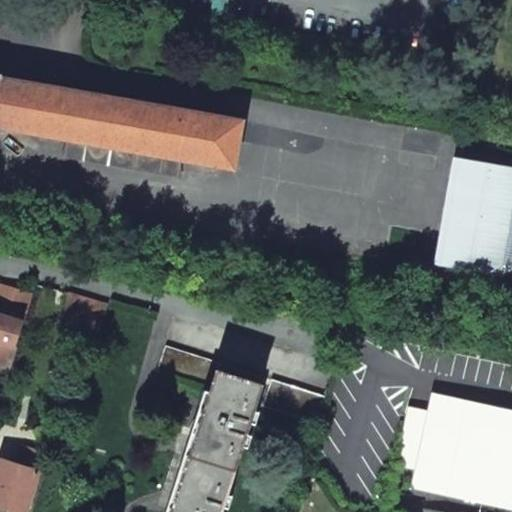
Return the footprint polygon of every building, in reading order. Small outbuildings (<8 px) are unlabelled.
[(501,46),(488,44),(477,105),(491,107),(501,46)] [(23,77),(0,72),(0,124),(14,127),(14,125),(256,168),(264,122),(23,79),(23,77)] [(511,170),(456,161),(439,263),(499,273),(499,271),(511,273),(511,170)] [(0,366),(7,369),(15,345),(30,295),(0,285),(0,366)] [(82,332),(92,302),(66,294),(57,325),(82,332)] [(97,336),(106,306),(92,302),(82,332),(97,336)] [(265,378),(166,346),(157,372),(211,390),(172,511),(219,511),(254,404),(256,404),(265,378)] [(325,397),(272,380),(263,406),(317,423),(325,397)] [(511,409),(433,393),(414,482),(418,489),(511,509),(511,409)] [(0,458),(0,504),(6,506),(24,511),(25,511),(39,470),(0,458)]
